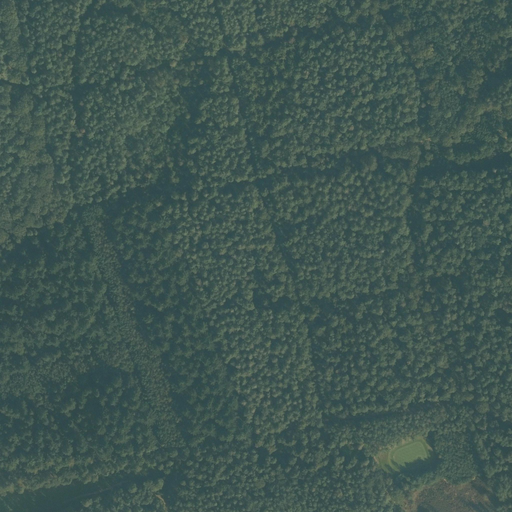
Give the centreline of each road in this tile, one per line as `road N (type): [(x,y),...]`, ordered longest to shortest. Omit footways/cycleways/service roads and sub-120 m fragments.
road 1 (track): [(93,0),(76,53),(76,203),(166,447)]
road 2 (track): [(304,308),(259,176),(218,0)]
road 3 (track): [(206,441),(466,398)]
road 4 (track): [(206,441),(0,475)]
road 5 (track): [(52,156),(11,0)]
road 6 (track): [(379,0),(425,90),(425,141)]
road 7 (track): [(425,141),(413,229),(422,280)]
road 8 (track): [(422,280),(304,308)]
